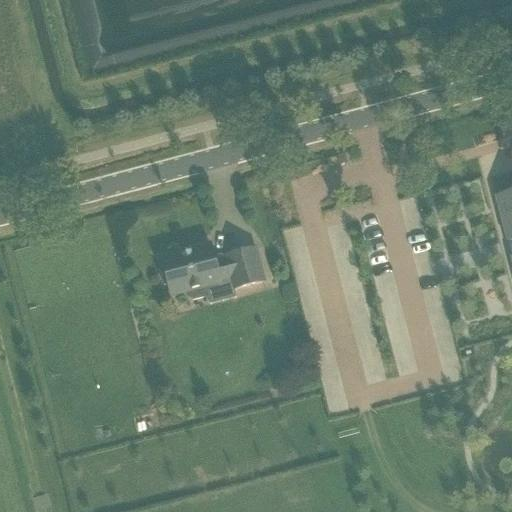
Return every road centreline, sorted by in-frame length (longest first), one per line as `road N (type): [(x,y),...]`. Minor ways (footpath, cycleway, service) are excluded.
road 1 (tertiary): [(0,216),(511,80)]
road 2 (unknown): [(511,420),(278,474)]
